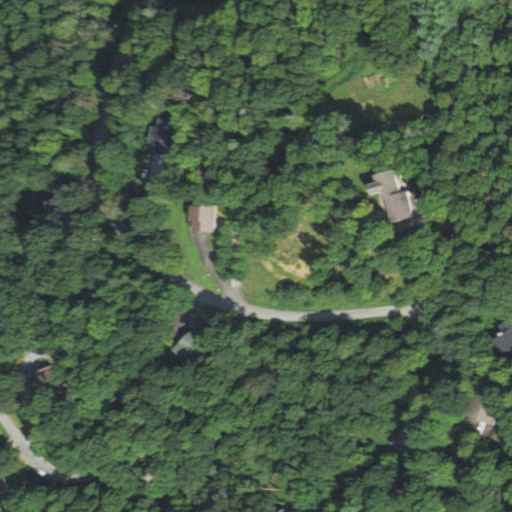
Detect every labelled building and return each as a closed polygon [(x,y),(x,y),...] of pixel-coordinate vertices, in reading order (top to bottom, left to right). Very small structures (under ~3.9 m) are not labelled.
[(352,77),(359,92),(385,80),(378,65),(352,77)] [(176,158),(182,123),(156,118),(149,153),(176,158)] [(377,175),(396,169),(403,192),(410,190),(417,217),(395,224),(388,199),(384,200),(382,193),(373,195),(371,185),(379,183),(377,175)] [(191,232),(214,232),(214,198),(191,198),(191,232)] [(493,357),(511,355),(511,321),(490,324),(493,357)] [(194,329),(172,348),(189,367),(211,348),(194,329)] [(48,400),(73,397),(70,371),(46,373),(48,400)] [(505,397),(473,389),(465,419),(497,427),(505,397)]
